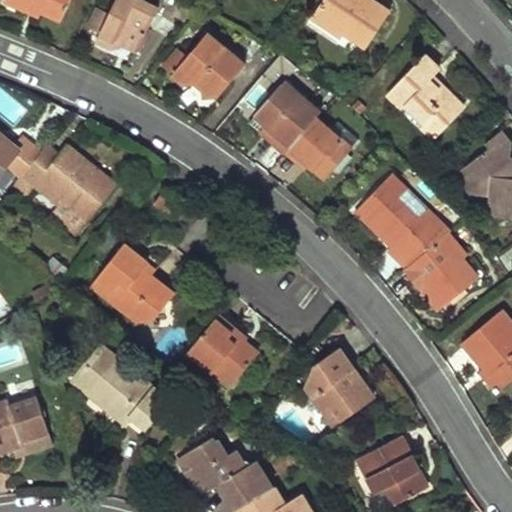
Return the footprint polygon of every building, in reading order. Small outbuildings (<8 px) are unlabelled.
[(65,23),(74,0),(8,0),(7,3),(44,18),(46,15),(65,23)] [(137,51),(161,1),(158,0),(114,0),(110,11),(96,4),(86,24),(100,31),(95,41),(111,48),(115,40),(137,51)] [(386,14),(367,0),(322,0),(311,16),(339,37),(342,33),(361,48),(386,14)] [(219,95),(247,62),(209,30),(189,54),(179,46),(162,65),(183,82),(195,82),(204,89),(204,96),(219,95)] [(421,58),(386,96),(434,139),(461,110),(428,80),(436,71),(421,58)] [(286,159),(288,156),(318,119),(326,110),(289,80),(251,125),(262,134),(259,138),(286,159)] [(0,112),(16,124),(26,110),(0,90),(0,112)] [(355,149),(318,119),(288,156),(309,174),(311,172),(326,184),(355,149)] [(510,150),(497,134),(484,144),(487,148),(455,173),(473,195),(487,197),(487,208),(492,214),(511,215),(511,158),(509,158),(510,150)] [(19,177),(39,153),(20,138),(13,146),(0,135),(0,175),(7,167),(19,177)] [(64,152),(49,140),(39,153),(19,177),(18,179),(31,189),(34,185),(59,205),(53,212),(78,233),(117,184),(70,145),(64,152)] [(453,231),(392,174),(356,212),(393,248),(389,253),(406,269),(451,232),(453,231)] [(181,204),(164,192),(154,204),(171,217),(181,204)] [(484,272),(451,232),(406,269),(405,270),(439,310),(484,272)] [(150,259),(126,241),(93,283),(138,319),(155,316),(175,290),(144,266),(150,259)] [(511,376),(511,322),(501,308),(458,342),(480,370),(476,373),(492,392),(511,376)] [(246,335),(218,312),(187,350),(229,384),(256,351),(242,339),(246,335)] [(142,432),(168,401),(101,346),(72,381),(127,426),(130,422),(142,432)] [(377,393),(340,346),(317,365),(310,389),(337,424),(377,393)] [(5,400),(0,401),(0,450),(9,448),(12,457),(49,444),(34,397),(7,406),(5,400)] [(429,483),(401,432),(357,455),(375,489),(385,483),(395,501),(429,483)] [(233,511),(271,488),(254,460),(242,467),(232,450),(224,455),(213,438),(210,441),(207,436),(177,454),(201,493),(217,484),(233,511)] [(271,488),(233,511),(310,511),(299,493),(284,502),(274,486),(271,488)]
